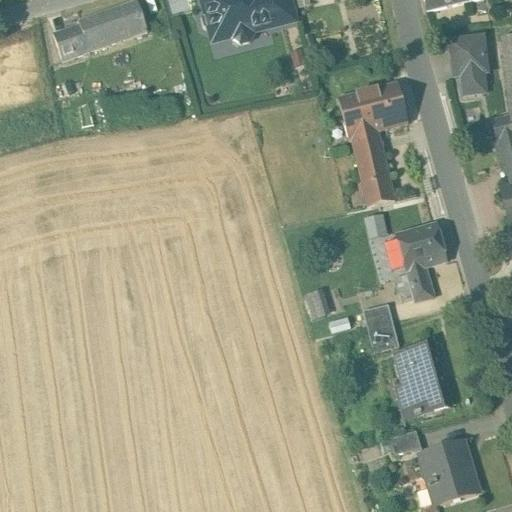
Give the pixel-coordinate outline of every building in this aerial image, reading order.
[(201,0),(205,15),(202,20),(204,29),(209,32),(212,44),(232,40),(233,43),(240,48),(250,45),(254,38),(253,34),(271,30),(263,0),(201,0)] [(287,0),(263,0),(271,30),(294,24),(287,0)] [(484,0),(423,0),(426,14),(485,0),(484,0)] [(137,4),(78,24),(80,29),(90,56),(148,36),(137,4)] [(80,29),(53,37),(63,64),(90,56),(80,29)] [(511,40),(501,42),(510,118),(511,117),(511,40)] [(481,41),(450,45),(454,78),(462,77),(464,97),(484,95),(481,75),(486,74),(481,41)] [(395,88),(339,103),(350,144),(378,136),(406,128),(395,88)] [(129,102),(107,108),(112,132),(135,127),(132,113),(129,102)] [(167,105),(132,113),(135,127),(170,119),(167,105)] [(511,117),(510,118),(492,123),(492,122),(491,122),(508,192),(511,190),(511,117)] [(378,136),(352,143),(367,211),(395,205),(378,136)] [(511,190),(508,192),(501,194),(509,227),(511,225),(511,190)] [(365,219),(369,240),(388,237),(385,215),(365,219)] [(436,227),(396,238),(415,305),(433,300),(424,270),(446,264),(436,227)] [(317,295),(305,299),(313,322),(325,319),(317,295)] [(388,308),(362,314),(366,329),(391,322),(388,308)] [(391,322),(366,329),(373,355),(398,348),(391,322)] [(434,345),(398,355),(410,396),(400,398),(407,422),(452,409),(434,345)] [(414,434),(389,442),(394,456),(419,449),(414,434)] [(460,445),(420,457),(430,486),(426,487),(427,490),(432,489),(437,505),(436,506),(436,509),(476,496),(460,445)]
